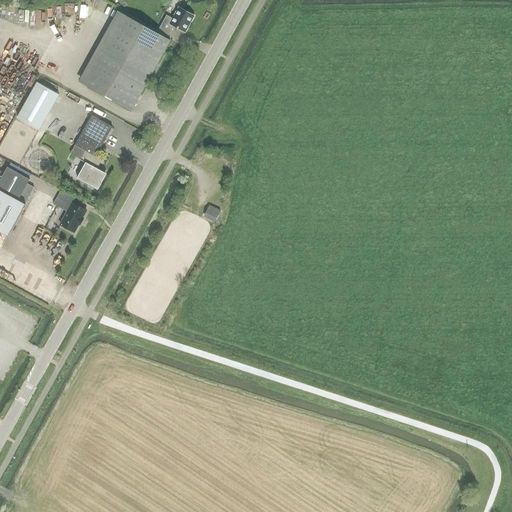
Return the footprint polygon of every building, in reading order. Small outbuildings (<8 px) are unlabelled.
[(160,35),(167,39),(174,26),(185,32),(194,16),(179,7),(172,18),(167,15),(157,33),(160,35)] [(170,41),(167,39),(160,35),(157,33),(145,27),(127,16),(88,86),(132,111),(170,41)] [(17,117),(39,129),(59,94),(37,82),(27,100),(17,117)] [(85,150),(96,156),(112,127),(91,115),(75,145),(85,150)] [(96,157),(96,156),(85,150),(80,159),(85,163),(77,178),(98,190),(107,174),(97,169),(102,160),(96,157)] [(8,167),(0,180),(0,190),(18,200),(17,201),(24,205),(34,187),(27,184),(30,179),(8,167)] [(61,190),(53,204),(67,212),(60,224),(74,232),(79,224),(80,225),(83,219),(82,218),(87,210),(73,203),(75,198),(61,190)] [(26,206),(0,193),(0,234),(7,238),(26,206)] [(216,209),(209,205),(204,217),(216,223),(222,211),(216,209)]
